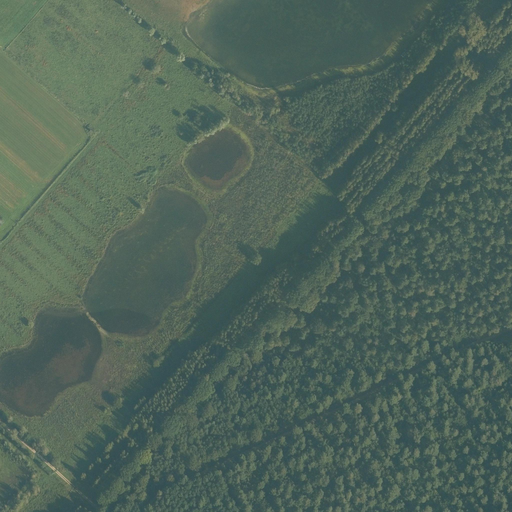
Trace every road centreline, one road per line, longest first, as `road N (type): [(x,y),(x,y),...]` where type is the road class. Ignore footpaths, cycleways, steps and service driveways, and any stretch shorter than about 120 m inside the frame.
road 1 (track): [(511,49),(128,483)]
road 2 (track): [(144,511),(161,493),(511,326)]
road 3 (track): [(0,420),(99,511)]
